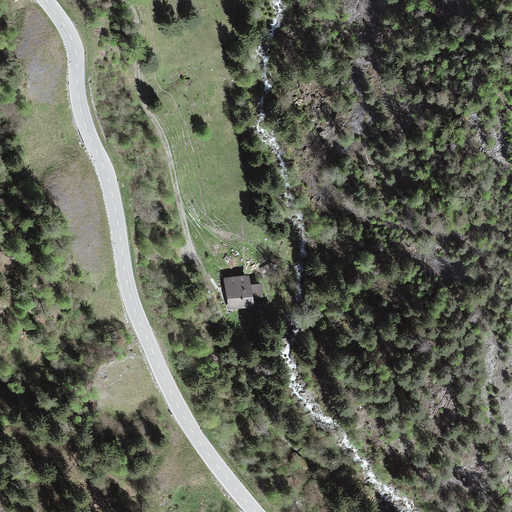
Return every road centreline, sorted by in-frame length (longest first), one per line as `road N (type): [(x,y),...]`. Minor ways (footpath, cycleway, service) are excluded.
road 1 (tertiary): [(255,511),(187,422),(140,322),(108,179),(80,108),(73,42),(46,0)]
road 2 (track): [(120,0),(132,14),(140,86),(207,283)]
